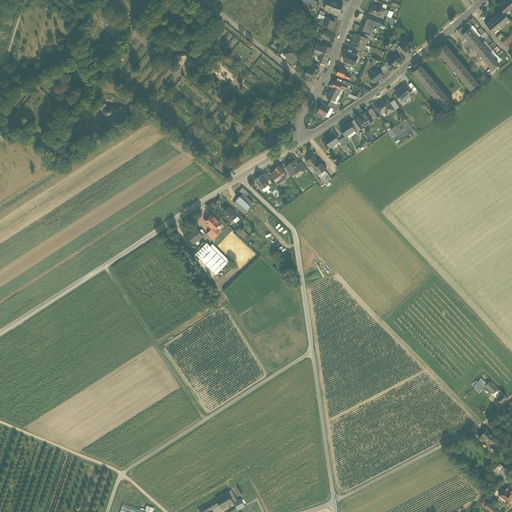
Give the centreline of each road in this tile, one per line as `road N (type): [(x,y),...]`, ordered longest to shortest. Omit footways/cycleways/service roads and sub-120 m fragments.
road 1 (unclassified): [(334,501),(294,230),(239,178)]
road 2 (track): [(511,353),(307,137)]
road 3 (residential): [(239,178),(0,332)]
road 4 (track): [(311,349),(122,472),(107,511)]
road 5 (residential): [(482,0),(370,95),(301,140)]
road 6 (track): [(334,501),(487,421),(511,397)]
road 7 (track): [(0,420),(122,472),(166,511)]
road 8 (track): [(104,265),(206,418)]
road 9 (residential): [(204,0),(316,92)]
